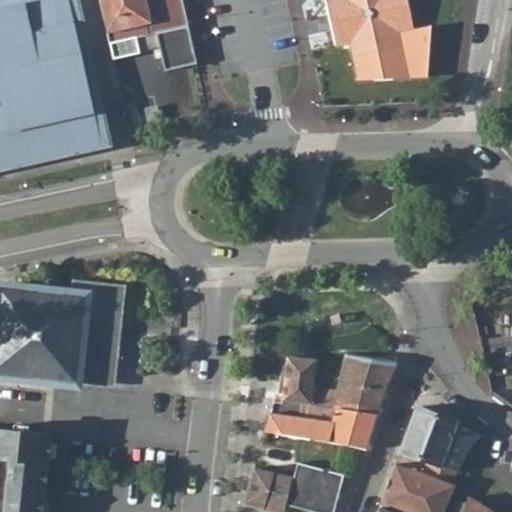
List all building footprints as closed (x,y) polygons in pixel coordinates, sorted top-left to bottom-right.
[(0,0),(0,154),(90,135),(61,0),(0,0)] [(94,0),(106,56),(154,44),(161,71),(190,65),(176,0),(94,0)] [(315,0),(324,42),(340,38),(348,76),(413,69),(421,22),(403,26),(397,0),(315,0)] [(70,308),(71,300),(17,293),(18,290),(0,288),(0,373),(26,382),(31,383),(35,383),(38,382),(42,380),(45,377),(46,376),(77,378),(77,372),(111,376),(111,369),(114,369),(117,350),(114,349),(121,297),(87,293),(84,310),(70,308)] [(280,403),(310,407),(312,389),(315,361),(285,357),(280,403)] [(310,407),(331,409),(377,416),(385,391),(396,364),(345,357),(336,392),(312,389),(310,407)] [(266,427),(265,431),(299,437),(366,449),(368,443),(377,416),(331,409),(310,407),(280,403),(272,402),(266,427)] [(406,436),(400,453),(401,453),(401,451),(426,461),(458,473),(459,474),(466,449),(477,441),(479,433),(478,433),(416,407),(406,436)] [(0,431),(0,511),(28,511),(37,435),(17,433),(0,431)] [(41,511),(42,505),(48,452),(50,436),(37,435),(28,511),(41,511)] [(484,445),(479,445),(474,450),(466,478),(474,484),(472,488),(511,511),(511,470),(508,468),(492,458),(491,453),(490,449),(487,446),(484,445)] [(422,471),(396,462),(391,477),(381,504),(402,511),(443,511),(454,489),(456,483),(454,482),(458,473),(426,461),(422,471)] [(290,477),(284,505),(310,511),(333,511),(343,477),(344,476),(296,463),(291,477),(290,477)] [(260,470),(254,468),(251,478),(244,503),(259,507),(280,511),(282,511),(284,505),(290,477),(260,470)] [(463,511),(462,511),(493,511),(468,497),(463,511)]
